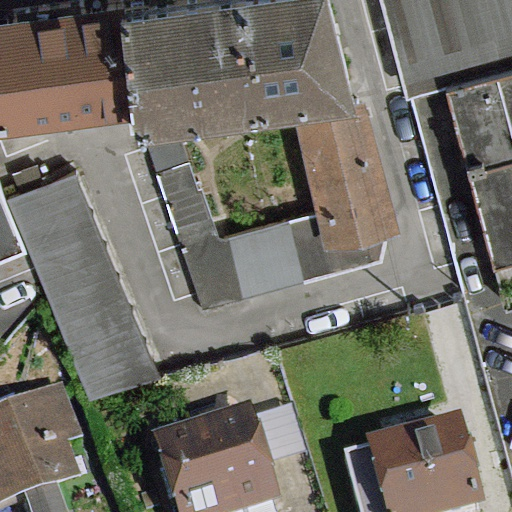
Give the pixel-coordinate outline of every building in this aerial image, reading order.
[(105,0),(73,0),(0,9),(0,105),(97,94),(98,105),(112,104),(110,97),(108,70),(106,45),(105,0)] [(250,88),(228,0),(105,0),(106,45),(108,70),(110,97),(112,104),(113,106),(129,104),(250,88)] [(302,0),(228,0),(250,88),(323,76),(302,0)] [(511,0),(385,0),(409,90),(413,89),(450,80),(511,63),(511,0)] [(511,63),(450,80),(507,299),(511,297),(511,63)] [(129,104),(113,106),(176,302),(294,269),(369,251),(361,221),(308,233),(308,234),(294,237),(286,214),(193,239),(178,186),(174,187),(158,128),(132,118),(129,104)] [(304,209),(286,214),(294,237),(308,234),(308,233),(361,221),(331,104),(285,112),(304,209)] [(54,164),(0,185),(0,229),(5,242),(68,393),(140,371),(129,345),(54,164)] [(72,439),(55,394),(0,414),(0,502),(74,476),(62,443),(72,439)] [(250,420),(168,446),(188,511),(242,511),(275,502),(250,420)] [(459,432),(350,460),(363,511),(479,511),(480,511),(459,432)]
